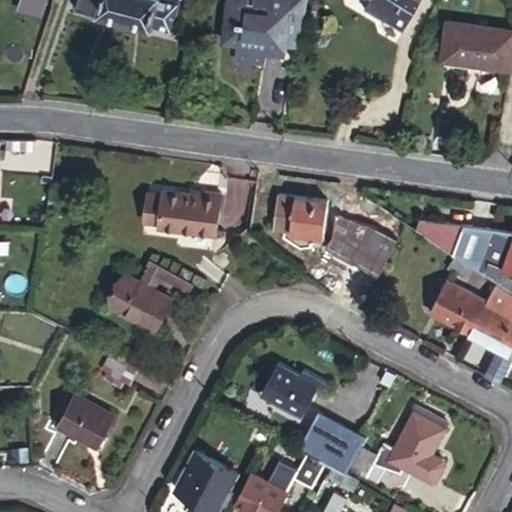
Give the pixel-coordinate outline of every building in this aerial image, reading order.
[(47,0),(24,0),(20,12),(42,19),(47,0)] [(81,0),(80,5),(174,27),(180,0),(81,0)] [(299,49),(308,0),(228,0),(228,2),(222,44),(236,46),(234,62),(264,66),(265,55),(283,57),(284,48),(286,35),(292,36),(293,49),(299,49)] [(365,0),(365,1),(370,4),(366,11),(403,33),(422,0),(365,0)] [(511,48),(511,36),(447,27),(441,63),(509,71),(511,48)] [(284,48),(293,49),(292,36),(286,35),(284,48)] [(226,191),(210,189),(209,194),(194,192),(195,186),(194,192),(167,188),(166,191),(161,220),(161,226),(220,234),(226,191)] [(148,219),(161,220),(166,191),(151,189),(148,219)] [(293,219),(297,192),(282,190),(278,216),(293,219)] [(329,197),(297,192),(293,219),(292,228),(322,233),(329,197)] [(384,250),(399,221),(372,207),(358,235),(384,250)] [(432,217),(425,230),(459,253),(470,223),(432,217)] [(511,229),(470,223),(459,253),(486,271),(491,258),(504,263),(511,244),(511,229)] [(459,253),(450,265),(489,291),(496,278),(486,271),(459,253)] [(195,286),(200,278),(154,254),(150,262),(151,263),(144,276),(161,284),(167,271),(195,286)] [(491,258),(486,271),(496,278),(511,289),(511,266),(504,263),(491,258)] [(161,284),(144,276),(128,267),(111,296),(158,322),(176,293),(161,284)] [(431,306),(471,327),(487,295),(446,275),(431,306)] [(511,289),(496,278),(489,291),(487,295),(511,308),(511,289)] [(471,327),(500,342),(486,369),(500,376),(511,352),(511,308),(487,295),(471,327)] [(146,361),(115,344),(107,360),(138,376),(146,361)] [(319,394),(326,381),(302,369),(301,371),(280,360),(265,391),(302,411),(312,391),(319,394)] [(390,383),(396,371),(387,367),(381,379),(390,383)] [(100,440),(120,400),(82,380),(62,421),(100,440)] [(340,460),(348,464),(352,457),(361,441),(368,427),(321,403),(302,440),(315,447),(335,457),(336,458),(340,460)] [(361,441),(352,457),(388,477),(394,465),(399,456),(409,461),(424,469),(435,448),(448,425),(419,408),(399,443),(391,439),(383,453),(361,441)] [(222,505),(242,466),(201,443),(180,482),(222,505)] [(318,487),(335,457),(315,447),(305,467),(300,476),(318,487)] [(447,454),(435,448),(424,469),(436,475),(440,474),(448,458),(447,454)] [(269,449),(259,468),(242,499),(267,511),(280,511),(294,487),(300,476),(305,467),(269,449)] [(399,456),(394,465),(406,467),(409,461),(399,456)] [(340,460),(336,458),(331,468),(342,475),(348,464),(340,460)] [(358,511),(346,505),(352,495),(339,487),(326,511),(358,511)] [(407,511),(412,504),(402,498),(396,509),(394,511),(399,511),(400,511),(402,511),(407,511)]
